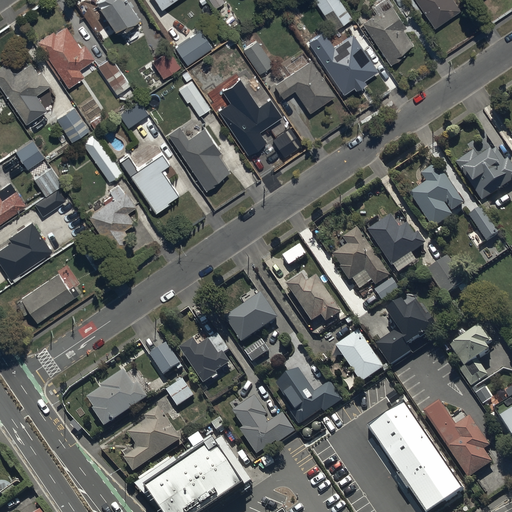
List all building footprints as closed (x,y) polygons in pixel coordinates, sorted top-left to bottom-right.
[(129,0),(98,0),(97,1),(117,32),(141,17),(129,0)] [(351,17),(339,0),(313,0),(334,29),(351,17)] [(377,12),(362,22),(390,64),(405,54),(403,51),(413,44),(403,28),(406,26),(391,5),(393,4),(390,0),(379,0),(372,5),(377,12)] [(416,0),(434,26),(460,8),(453,0),(416,0)] [(53,28),(37,38),(68,85),(84,75),(80,68),(95,58),(85,43),(81,46),(67,25),(56,32),(53,28)] [(200,29),(175,46),(187,63),(212,46),(200,29)] [(324,33),(309,43),(344,96),(354,89),(357,93),(367,86),(364,81),(378,72),(353,34),(333,48),(324,33)] [(257,40),(243,49),(258,72),(272,63),(257,40)] [(169,49),(152,60),(164,77),(181,65),(169,49)] [(299,66),(273,83),(282,96),(294,89),(309,111),(334,95),(310,59),(306,61),(301,54),(294,59),(299,66)] [(111,56),(98,65),(118,94),(131,85),(111,56)] [(6,61),(0,64),(0,83),(26,122),(47,108),(36,93),(50,83),(41,70),(37,73),(30,62),(14,73),(6,61)] [(187,82),(192,78),(187,72),(182,75),(187,82)] [(232,104),(219,113),(248,156),(267,144),(260,133),(283,118),(271,100),(259,108),(239,78),(222,90),(232,104)] [(210,107),(191,79),(177,89),(186,103),(190,100),(199,114),(210,107)] [(128,128),(148,113),(138,99),(118,114),(128,128)] [(90,129),(74,106),(56,118),(72,141),(90,129)] [(149,116),(139,123),(151,141),(162,134),(149,116)] [(180,124),(168,132),(205,189),(220,180),(219,177),(229,171),(218,154),(220,152),(204,127),(188,137),(180,124)] [(291,129),(273,141),(284,158),(302,146),(291,129)] [(122,172),(94,131),(81,141),(110,181),(122,172)] [(33,138),(15,150),(27,168),(45,157),(33,138)] [(474,152),(456,164),(482,202),(511,182),(511,164),(509,160),(502,165),(495,153),(496,153),(492,146),(477,156),(474,152)] [(129,155),(121,160),(155,212),(170,202),(169,201),(179,194),(162,169),(170,163),(162,151),(137,167),(129,155)] [(62,183),(50,165),(33,176),(45,195),(34,202),(42,215),(65,200),(56,187),(62,183)] [(408,193),(410,195),(433,229),(453,216),(451,213),(465,204),(443,173),(440,174),(435,166),(421,176),(425,182),(408,193)] [(104,203),(87,214),(115,256),(134,244),(124,229),(135,222),(127,211),(135,205),(125,189),(122,191),(118,184),(110,189),(113,194),(103,201),(104,203)] [(2,198),(0,194),(0,222),(26,205),(15,189),(2,198)] [(482,207),(469,216),(486,241),(499,233),(487,216),(494,211),(488,202),(481,206),(482,207)] [(391,215),(368,231),(398,274),(416,261),(411,255),(426,244),(418,233),(415,235),(407,224),(401,229),(391,215)] [(8,237),(11,241),(0,248),(0,261),(12,280),(53,251),(32,220),(8,237)] [(390,276),(357,228),(342,238),(347,246),(333,255),(342,267),(340,269),(350,283),(353,281),(359,291),(373,281),(376,286),(390,276)] [(100,244),(85,255),(96,270),(111,259),(100,244)] [(306,255),(300,245),(283,257),(289,267),(306,255)] [(448,256),(427,270),(444,296),(458,287),(465,300),(473,295),(448,256)] [(21,296),(37,321),(80,293),(74,283),(68,287),(58,272),(21,296)] [(303,276),(288,286),(311,322),(321,316),(326,324),(341,314),(317,276),(307,282),(303,276)] [(399,289),(392,279),(375,291),(382,301),(399,289)] [(261,294),(260,295),(225,319),(243,344),(279,319),(261,294)] [(397,331),(376,345),(390,366),(411,352),(407,346),(437,327),(428,314),(426,316),(417,301),(406,308),(402,302),(386,313),(397,331)] [(458,368),(445,377),(465,407),(478,398),(483,406),(493,400),(485,388),(475,395),(471,388),(490,376),(479,360),(490,353),(487,347),(491,344),(490,344),(493,342),(482,326),(451,348),(464,368),(459,371),(458,368)] [(359,331),(336,347),(362,384),(384,368),(359,331)] [(179,350),(180,351),(204,385),(211,379),(213,382),(219,378),(216,374),(230,365),(224,355),(230,351),(218,335),(209,341),(208,339),(198,347),(193,340),(179,350)] [(269,351),(262,341),(244,352),(252,363),(269,351)] [(167,344),(150,356),(164,377),(181,365),(167,344)] [(417,380),(405,362),(392,371),(404,389),(417,380)] [(299,369),(276,384),(294,411),(291,414),(299,426),(322,411),(324,413),(343,401),(331,382),(315,393),(299,369)] [(93,411),(105,429),(150,399),(140,384),(136,387),(126,372),(102,388),(103,389),(88,399),(96,409),(93,411)] [(194,396),(182,379),(165,391),(177,408),(194,396)] [(268,415),(254,396),(233,412),(244,427),(240,430),(258,455),(265,450),(267,452),(296,432),(283,414),(270,423),(266,416),(268,415)] [(392,407),(365,425),(417,502),(423,511),(431,511),(463,491),(403,401),(392,407)] [(439,401),(424,412),(470,479),(493,463),(485,451),(491,447),(469,416),(456,425),(439,401)] [(511,402),(497,411),(511,436),(511,402)] [(181,441),(158,409),(146,418),(148,420),(129,434),(140,448),(124,459),(135,474),(181,441)] [(224,438),(147,491),(161,511),(207,511),(254,480),(224,438)] [(361,470),(337,485),(355,511),(385,511),(384,509),(397,501),(383,481),(373,487),(361,470)]
